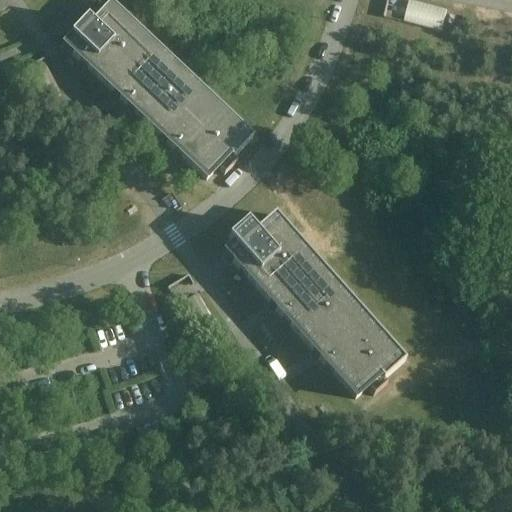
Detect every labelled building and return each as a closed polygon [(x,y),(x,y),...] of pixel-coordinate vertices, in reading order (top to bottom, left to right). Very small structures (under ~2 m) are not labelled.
[(404,23),(440,33),(441,33),(447,11),(409,1),(404,23)] [(232,161),(233,160),(252,140),(110,5),(91,25),(86,20),(70,38),(71,39),(64,47),(72,55),(71,56),(78,63),(83,58),(91,66),(87,69),(119,100),(119,101),(126,107),(130,103),(138,110),(134,114),(166,144),(165,145),(173,152),(177,147),(185,154),(181,158),(206,182),(228,158),(232,161)] [(41,106),(54,99),(61,96),(43,61),(44,61),(43,60),(22,71),(22,72),(23,72),(41,106)] [(250,275),(246,278),(276,312),(275,312),(281,320),(286,315),(293,323),(289,327),(319,360),(318,361),(324,368),(329,364),(336,372),(332,375),(355,401),(379,379),(383,383),(405,363),(274,216),(255,234),(246,224),(228,240),(234,247),(225,254),(233,263),(232,264),(238,271),(243,267),(250,275)] [(178,307),(198,339),(199,340),(218,328),(197,295),(178,307)]
